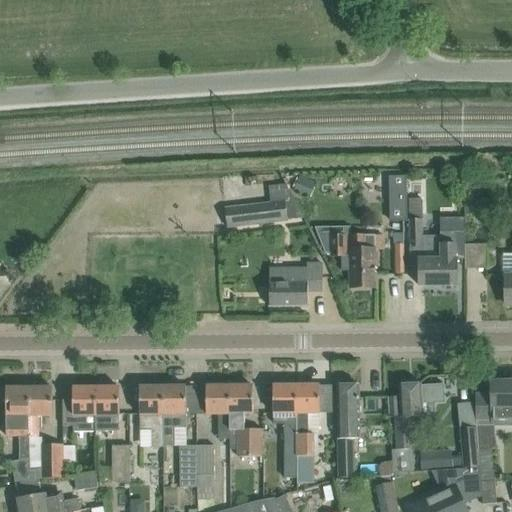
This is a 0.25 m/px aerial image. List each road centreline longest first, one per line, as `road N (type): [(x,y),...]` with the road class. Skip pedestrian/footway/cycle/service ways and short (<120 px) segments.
road 1 (secondary): [(511,340),(0,345)]
road 2 (tertiary): [(412,72),(0,98)]
